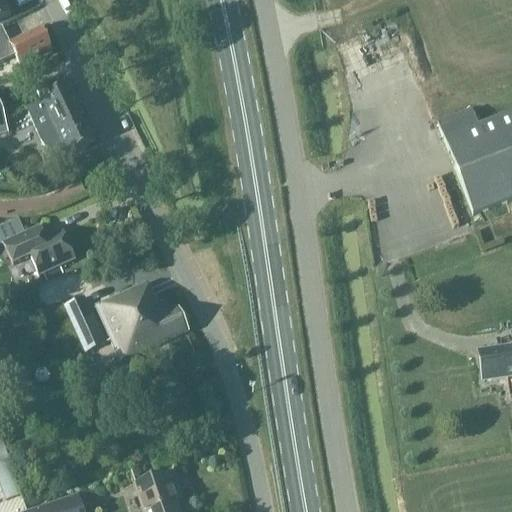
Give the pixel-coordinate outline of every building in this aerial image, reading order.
[(0,0),(0,21),(10,16),(2,0),(0,0)] [(0,64),(14,58),(20,71),(51,56),(39,30),(9,45),(1,29),(0,29),(0,64)] [(26,112),(35,132),(80,111),(69,88),(61,91),(57,82),(36,91),(41,103),(37,105),(38,107),(26,112)] [(52,151),(55,150),(62,147),(66,157),(87,148),(82,137),(90,133),(80,111),(35,132),(40,144),(45,149),(52,151)] [(471,216),(511,199),(511,115),(477,129),(471,112),(437,125),(471,216)] [(29,260),(37,278),(73,262),(61,234),(31,247),(25,235),(3,246),(13,267),(29,260)] [(94,309),(119,363),(187,334),(177,310),(162,316),(155,299),(152,300),(147,287),(146,286),(94,309)] [(85,357),(106,347),(84,299),(63,309),(85,357)] [(481,383),(511,378),(511,333),(509,334),(511,347),(476,352),(481,383)] [(0,490),(4,502),(20,497),(7,462),(8,462),(1,444),(0,444),(0,490)] [(178,511),(172,492),(177,490),(171,475),(132,488),(140,511),(178,511)] [(78,511),(74,499),(36,511),(78,511)]
